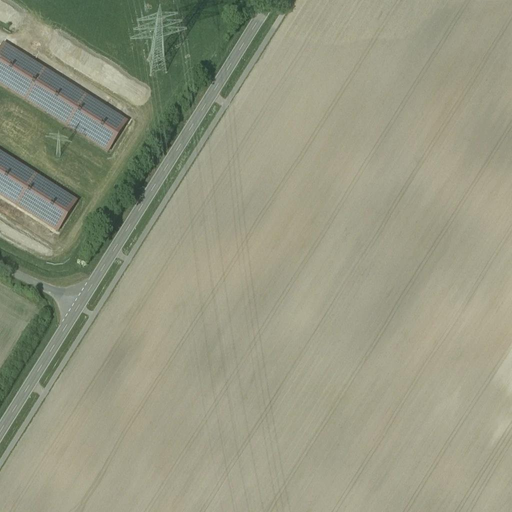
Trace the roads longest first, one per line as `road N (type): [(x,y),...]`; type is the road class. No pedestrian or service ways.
road 1 (tertiary): [(270,0),(81,302)]
road 2 (tertiary): [(81,302),(0,433)]
